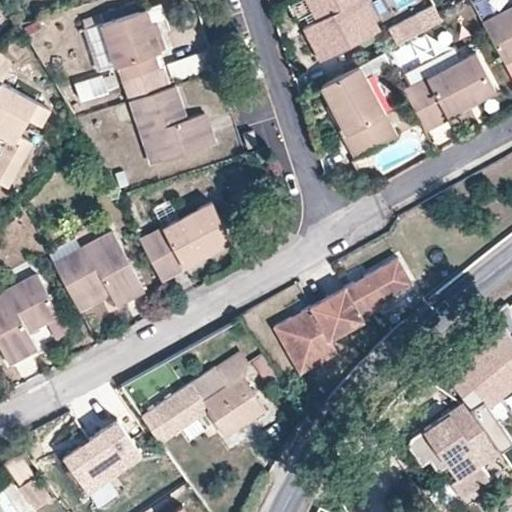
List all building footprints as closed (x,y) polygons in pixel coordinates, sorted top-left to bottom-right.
[(86,27),(142,9),(138,0),(83,18),(86,27)] [(380,30),(363,0),(308,0),(319,20),(305,27),(322,60),(380,30)] [(443,20),(434,3),(404,19),(413,36),(443,20)] [(165,49),(160,34),(155,36),(150,22),(145,7),(142,9),(86,27),(99,68),(116,62),(116,65),(119,64),(131,99),(170,87),(163,67),(159,68),(153,53),(158,51),(165,49)] [(511,7),(484,23),(511,76),(511,7)] [(160,34),(155,20),(150,22),(155,36),(160,34)] [(213,68),(207,50),(167,63),(173,81),(213,68)] [(42,125),(51,109),(1,82),(12,63),(0,51),(0,132),(9,137),(2,149),(0,153),(0,181),(8,186),(32,142),(19,135),(28,117),(42,125)] [(163,67),(158,51),(153,53),(159,68),(163,67)] [(397,136),(370,84),(395,71),(384,51),(322,84),(332,103),(347,132),(344,134),(357,157),(397,136)] [(496,88),(476,51),(404,89),(426,129),(450,117),(448,113),(496,88)] [(104,89),(99,73),(75,80),(81,96),(104,89)] [(215,143),(205,112),(188,118),(177,84),(170,87),(131,99),(152,163),(215,143)] [(347,132),(332,103),(329,104),(344,134),(347,132)] [(258,144),(253,130),(244,133),(248,147),(258,144)] [(0,148),(2,149),(9,137),(0,132),(0,148)] [(275,163),(269,146),(256,150),(262,167),(275,163)] [(232,238),(212,201),(180,219),(165,227),(141,239),(162,279),(186,266),(184,263),(213,248),(232,238)] [(180,219),(171,202),(155,209),(165,227),(180,219)] [(144,289),(114,231),(81,248),(55,262),(73,297),(104,280),(111,293),(117,304),(144,289)] [(55,262),(81,248),(76,237),(49,251),(55,262)] [(186,266),(214,251),(213,248),(184,263),(186,266)] [(361,314),(391,297),(388,293),(412,280),(397,253),(362,273),(365,277),(356,282),(353,278),(300,308),(302,312),(293,317),(291,313),(273,323),(299,370),(336,350),(329,337),(363,317),(361,314)] [(60,314),(37,273),(0,292),(0,345),(9,363),(37,348),(28,331),(60,314)] [(356,282),(365,277),(362,273),(353,278),(356,282)] [(80,310),(111,293),(104,280),(73,297),(80,310)] [(293,317),(302,312),(300,308),(291,313),(293,317)] [(482,398),(511,372),(511,335),(500,321),(441,369),(465,397),(411,434),(408,437),(407,443),(420,461),(428,456),(436,468),(447,461),(456,475),(450,480),(461,495),(490,476),(479,460),(510,439),(482,398)] [(257,397),(240,373),(245,358),(239,349),(214,365),(213,363),(140,412),(159,438),(208,405),(220,422),(257,397)] [(280,378),(262,351),(251,359),(269,385),(280,378)] [(225,430),(263,405),(257,397),(220,422),(225,430)] [(62,451),(86,486),(140,448),(116,414),(62,451)] [(6,458),(16,479),(31,472),(21,451),(6,458)] [(20,484),(36,507),(50,497),(33,474),(20,484)]
